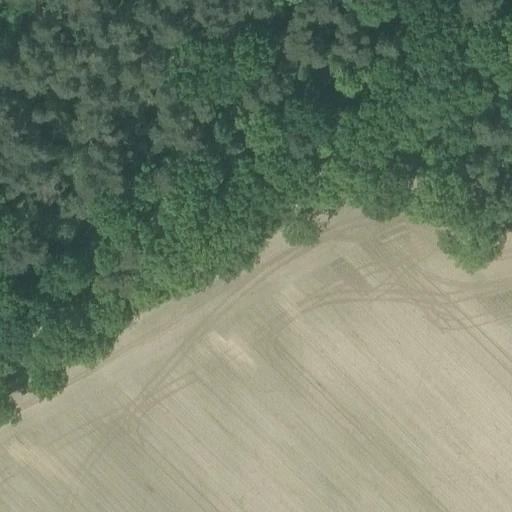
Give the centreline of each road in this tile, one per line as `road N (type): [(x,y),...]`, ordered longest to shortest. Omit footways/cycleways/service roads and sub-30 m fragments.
road 1 (track): [(511,71),(0,368)]
road 2 (track): [(0,177),(106,306)]
road 3 (track): [(409,114),(469,208),(490,229),(511,227)]
